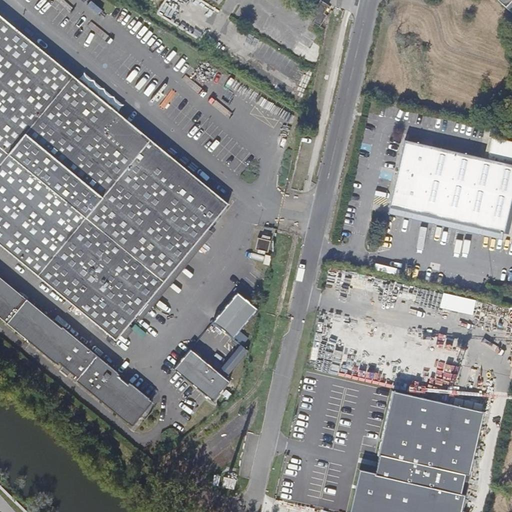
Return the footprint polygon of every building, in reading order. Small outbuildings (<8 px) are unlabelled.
[(328,5),(320,0),(313,12),(310,16),(315,18),(313,22),(320,26),(327,15),(324,13),(328,5)] [(511,0),(497,0),(511,13),(511,0)] [(231,205),(120,113),(125,108),(85,75),(80,81),(0,15),(0,245),(117,342),(231,205)] [(405,141),(389,209),(505,236),(511,205),(511,145),(493,141),(488,163),(405,141)] [(258,239),(255,251),(268,254),(271,242),(258,239)] [(158,403),(0,272),(0,312),(138,427),(158,403)] [(473,314),(477,299),(444,290),(440,306),(473,314)] [(211,321),(231,338),(255,309),(236,292),(211,321)] [(240,346),(217,372),(223,377),(246,350),(240,346)] [(223,377),(217,372),(188,348),(172,368),(211,401),(228,381),(223,377)] [(479,410),(453,405),(392,391),(377,455),(379,456),(374,473),(365,471),(360,491),(354,490),(348,511),(460,511),(464,497),(464,495),(460,494),(464,474),(469,475),(483,411),(482,411),(479,410)] [(455,398),(453,405),(479,410),(482,411),(483,404),(455,398)] [(358,469),(354,490),(360,491),(365,471),(358,469)] [(470,475),(469,475),(464,474),(460,494),(464,495),(466,495),(470,475)]
